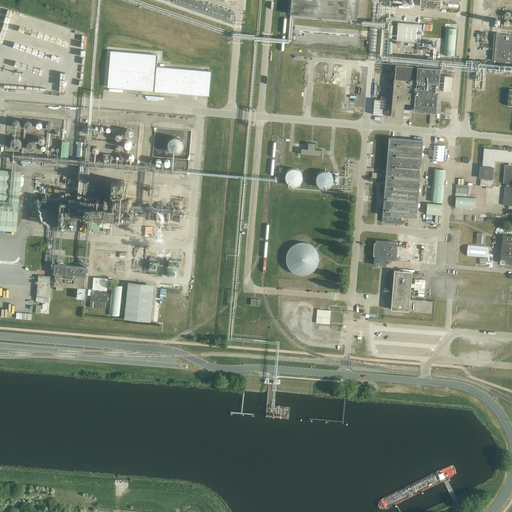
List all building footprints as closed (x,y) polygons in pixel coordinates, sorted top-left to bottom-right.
[(192,0),(173,0),(173,1),(230,20),(232,14),(192,0)] [(291,0),(290,15),(354,20),(356,0),(291,0)] [(7,17),(19,20),(21,12),(9,9),(7,17)] [(31,20),(33,16),(22,13),(20,20),(27,22),(28,19),(31,20)] [(421,24),(398,23),(397,41),(420,42),(421,24)] [(457,29),(446,28),(444,55),(455,55),(457,29)] [(511,34),(496,33),(493,60),(511,62),(511,34)] [(22,60),(38,66),(36,62),(40,60),(43,60),(40,56),(41,56),(43,56),(44,54),(46,52),(48,55),(48,54),(46,60),(55,64),(49,54),(57,57),(55,55),(60,51),(50,48),(51,44),(53,47),(54,44),(52,43),(52,41),(31,34),(24,54),(26,54),(26,56),(24,54),(22,60)] [(136,90),(209,95),(211,71),(157,67),(158,55),(132,53),(111,51),(108,87),(122,88),(136,90)] [(316,65),(315,81),(328,82),(330,67),(316,65)] [(395,80),(391,115),(401,116),(402,102),(414,103),(413,111),(435,113),(439,69),(417,67),(396,65),(395,80)] [(20,83),(20,88),(61,90),(62,83),(49,82),(49,84),(41,83),(41,82),(35,82),(35,84),(27,83),(20,83)] [(356,111),(358,90),(346,89),(344,110),(356,111)] [(374,99),(373,115),(382,115),(383,109),(379,109),(380,100),(374,99)] [(186,139),(174,134),(169,146),(181,152),(186,139)] [(22,145),(22,137),(13,137),(13,145),(22,145)] [(383,215),(382,221),(384,221),(385,222),(402,224),(403,222),(404,223),(405,217),(408,218),(416,218),(422,141),(390,138),(387,170),(382,215),(383,215)] [(70,142),(63,142),(62,157),(69,158),(70,142)] [(301,153),(321,155),(322,150),(315,150),(316,143),(308,143),(308,149),(301,148),(301,153)] [(433,160),(444,161),(445,146),(435,145),(433,160)] [(480,165),(479,178),(481,178),(481,180),(493,181),(493,178),(494,167),(495,168),(495,161),(510,163),(511,163),(511,165),(510,165),(505,165),(503,183),(506,183),(511,183),(511,150),(511,151),(508,151),(508,150),(484,148),(483,165),(483,166),(480,165)] [(445,169),(434,168),(431,201),(442,202),(445,169)] [(286,177),(285,177),(285,178),(286,179),(286,180),(286,181),(286,182),(287,182),(287,183),(288,183),(288,184),(289,184),(289,185),(290,185),(291,185),(292,186),(293,186),(294,186),(295,186),(296,185),(297,185),(298,184),(299,184),(300,183),(300,182),(301,181),(301,180),(301,179),(302,179),(302,178),(302,177),(301,176),(301,175),(301,174),(300,173),(299,172),(298,171),(297,171),(297,170),(296,170),(295,170),(294,170),(293,170),(292,170),(291,170),(290,170),(290,171),(289,171),(288,172),(287,173),(286,174),(286,175),(286,176),(286,177)] [(317,179),(317,180),(317,181),(317,182),(317,183),(318,184),(318,185),(319,185),(319,186),(320,186),(320,187),(321,187),(322,188),(323,188),(324,188),(325,188),(326,188),(327,188),(328,188),(329,187),(330,186),(331,185),(332,184),(332,183),(333,182),(333,181),(333,180),(333,179),(333,178),(332,177),(332,176),(331,175),(330,174),(329,173),(328,173),(327,172),(326,172),(325,172),(324,172),(323,172),(322,172),(321,173),(320,173),(319,174),(318,175),(318,176),(317,177),(317,178),(317,179)] [(21,177),(0,175),(0,225),(16,226),(21,177)] [(468,185),(469,185),(469,179),(467,179),(466,185),(456,184),(456,195),(468,196),(468,185)] [(511,205),(511,183),(506,183),(505,187),(504,187),(503,205),(511,205)] [(495,189),(489,188),(488,203),(500,204),(501,186),(495,186),(495,189)] [(49,195),(41,194),(40,204),(48,205),(49,195)] [(476,198),(456,196),(456,207),(476,209),(476,198)] [(67,215),(131,221),(133,205),(69,199),(67,215)] [(442,204),(427,203),(426,214),(441,215),(442,204)] [(147,222),(178,224),(179,209),(149,207),(147,222)] [(511,234),(503,234),(501,262),(511,263),(511,234)] [(375,240),(373,264),(385,265),(386,259),(395,260),(397,241),(375,240)] [(412,243),(411,263),(422,263),(424,244),(412,243)] [(293,247),(292,248),(291,249),(290,250),(289,251),(288,252),(288,253),(287,254),(287,255),(286,257),(286,258),(286,259),(286,261),(286,262),(286,263),(287,265),(287,266),(288,267),(288,268),(289,269),(290,270),(291,271),(292,272),(293,273),(294,274),(295,275),(296,275),(298,276),(299,276),(300,276),(301,276),(303,276),(304,276),(305,276),(307,276),(308,275),(309,275),(310,274),(312,273),(313,273),(314,272),(315,271),(315,270),(316,269),(317,268),(317,266),(318,265),(318,264),(318,263),(319,261),(319,260),(319,259),(318,257),(318,256),(318,255),(317,254),(317,252),(316,251),(315,250),(314,249),(314,248),(313,247),(311,246),(310,246),(309,245),(308,245),(307,244),(305,244),(304,244),(303,244),(301,244),(300,244),(299,244),(297,245),(296,245),(295,246),(294,246),(293,247)] [(426,244),(424,264),(435,264),(437,245),(426,244)] [(489,247),(469,245),(468,255),(488,257),(489,247)] [(168,267),(180,268),(181,260),(169,259),(168,267)] [(149,269),(157,270),(157,262),(150,262),(149,269)] [(63,290),(63,286),(78,287),(77,298),(85,299),(86,288),(83,287),(84,276),(86,276),(86,266),(54,264),(53,273),(51,273),(51,276),(38,275),(37,297),(49,298),(50,284),(54,284),(54,285),(56,285),(56,290),(63,290)] [(394,272),(391,309),(398,310),(398,311),(401,311),(401,310),(409,311),(409,305),(410,306),(409,311),(432,313),(432,301),(410,299),(411,287),(414,287),(414,290),(424,290),(425,282),(419,282),(415,282),(415,283),(411,283),(412,273),(412,271),(402,270),(403,269),(399,269),(398,269),(397,270),(395,270),(394,272)] [(107,291),(108,279),(93,277),(92,289),(107,291)] [(154,284),(128,282),(124,319),(150,321),(154,284)] [(109,314),(119,316),(123,286),(112,285),(109,314)] [(108,303),(109,294),(91,292),(90,301),(103,302),(103,304),(90,303),(89,309),(107,310),(108,304),(105,304),(105,303),(108,303)] [(328,325),(328,321),(329,312),(316,311),(315,324),(328,325)]
